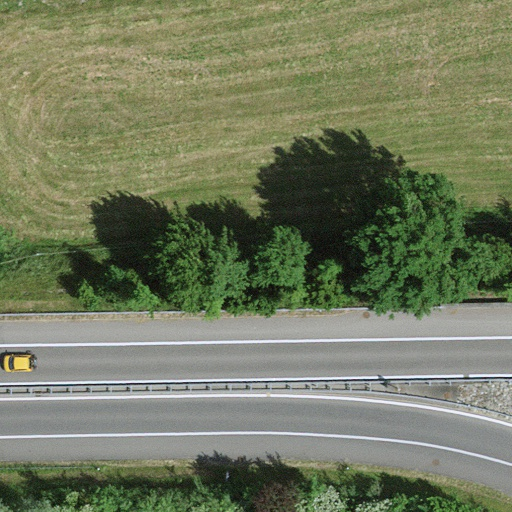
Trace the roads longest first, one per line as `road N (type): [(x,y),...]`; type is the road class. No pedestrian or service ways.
road 1 (motorway): [(0,418),(330,416),(511,445)]
road 2 (motorway): [(511,353),(0,363)]
